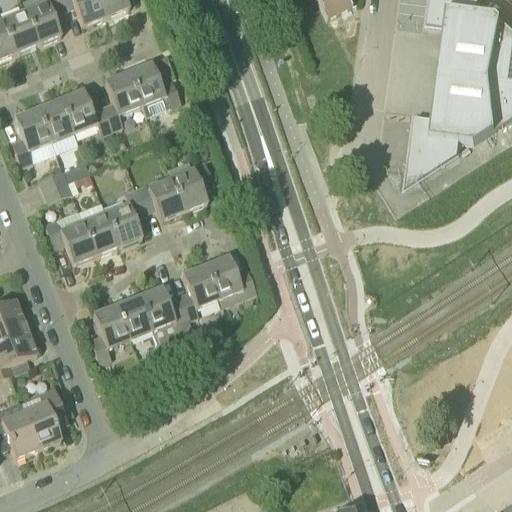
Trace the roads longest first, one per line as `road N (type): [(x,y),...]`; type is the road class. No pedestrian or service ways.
road 1 (secondary): [(399,511),(284,179),(257,127)]
road 2 (secondary): [(257,127),(288,264),(373,511)]
road 3 (residential): [(48,313),(212,233)]
road 4 (unclassified): [(351,160),(360,155),(381,0)]
road 5 (residential): [(106,460),(48,313)]
road 6 (residential): [(0,97),(146,40)]
road 7 (secondary): [(257,127),(210,0)]
